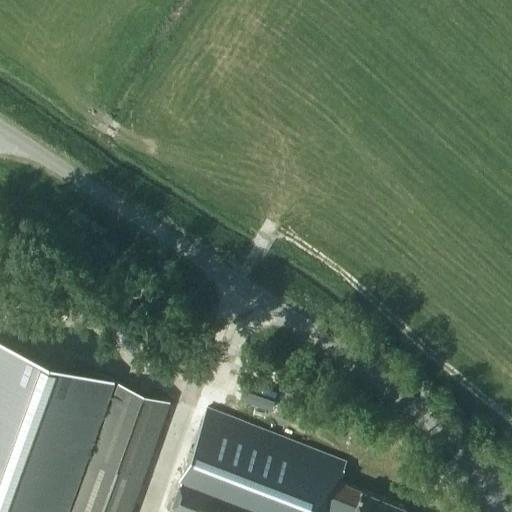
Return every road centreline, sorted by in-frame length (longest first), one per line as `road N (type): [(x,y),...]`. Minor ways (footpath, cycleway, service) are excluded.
road 1 (unclassified): [(499,511),(489,485),(458,448),(360,365),(0,133)]
road 2 (track): [(511,423),(343,276),(270,232),(231,282),(148,511)]
